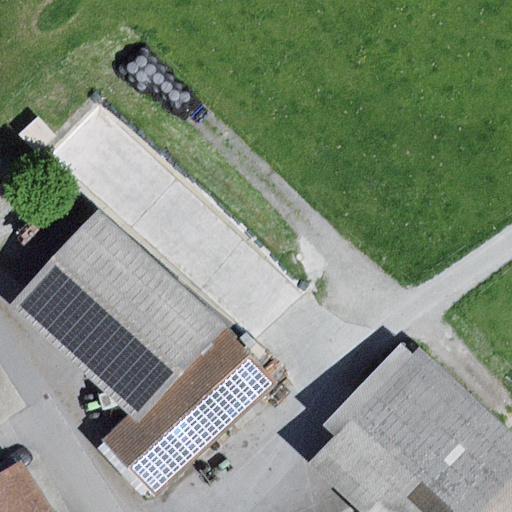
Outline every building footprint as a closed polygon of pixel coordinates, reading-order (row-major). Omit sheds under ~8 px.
[(99,219),(15,310),(131,416),(215,325),(99,219)] [(226,331),(104,441),(150,492),(272,382),(226,331)] [(511,511),(511,432),(420,347),(350,424),(449,511),(511,511)] [(449,511),(350,424),(309,465),(357,511),(449,511)] [(55,511),(26,466),(0,482),(0,511),(55,511)]
